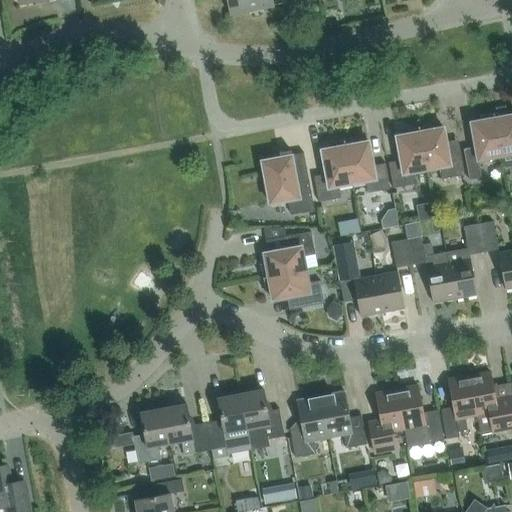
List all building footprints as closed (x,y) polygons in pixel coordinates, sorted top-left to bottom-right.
[(228,0),(231,13),(272,5),(271,0),(228,0)] [(493,113),(501,156),(511,153),(511,114),(508,116),(507,110),(493,113)] [(501,156),(493,113),(480,115),(481,121),(471,122),(475,147),(463,149),(469,180),(481,178),(478,160),(501,156)] [(419,127),(426,170),(440,167),(442,179),(464,175),(460,149),(448,152),(443,127),(434,129),(432,124),(419,127)] [(426,170),(419,127),(405,129),(406,134),(396,136),(401,160),(388,163),(393,188),(416,184),(413,172),(426,170)] [(358,138),(344,140),(352,183),(365,181),(367,193),(390,189),(385,163),(373,165),(369,141),(359,143),(358,138)] [(352,183),(344,140),(330,143),(331,148),(321,150),(326,174),(314,176),(318,202),(341,198),(339,186),(352,183)] [(288,200),(290,209),(291,215),(314,211),(304,153),(291,155),(291,150),(279,152),(280,157),(262,161),(269,204),(288,200)] [(432,201),(416,205),(419,221),(435,218),(432,201)] [(358,219),(351,220),(353,233),(360,232),(358,219)] [(478,224),(483,251),(498,249),(493,221),(478,224)] [(446,252),(455,299),(477,295),(469,254),(483,251),(478,224),(463,226),(468,248),(446,252)] [(265,240),(285,236),(284,228),(263,228),(265,240)] [(387,244),(381,230),(369,236),(375,249),(387,244)] [(260,264),(263,278),(306,270),(303,256),(315,254),(311,231),(285,236),(288,249),(264,253),(265,263),(260,264)] [(422,244),(421,236),(406,239),(411,265),(425,262),(433,303),(455,299),(446,252),(433,254),(431,243),(422,244)] [(396,268),(411,265),(406,239),(391,242),(396,268)] [(360,277),(354,241),(332,245),(339,281),(360,277)] [(505,289),(511,288),(511,249),(498,253),(505,289)] [(308,283),(306,270),(263,278),(265,291),(271,290),(272,300),(297,296),(299,308),(324,303),(320,281),(308,283)] [(397,271),(375,276),(382,312),(404,308),(397,271)] [(360,317),(382,312),(375,276),(354,280),(360,317)] [(469,376),(476,415),(480,435),(511,428),(511,405),(510,396),(495,399),(490,371),(469,376)] [(465,417),(476,415),(469,376),(448,379),(453,407),(441,409),(446,439),(459,436),(458,431),(467,430),(465,417)] [(428,442),(444,439),(438,410),(423,413),(418,385),(397,389),(404,429),(408,447),(428,443),(428,442)] [(263,389),(240,394),(251,450),(252,449),(252,448),(268,445),(267,439),(284,436),(279,409),(267,411),(263,389)] [(393,431),(404,429),(397,389),(375,393),(381,421),(369,423),(374,452),(396,448),(393,431)] [(321,397),(328,437),(343,434),(346,448),(367,444),(361,415),(349,418),(344,391),(332,393),(333,395),(321,397)] [(221,420),(206,423),(211,450),(213,459),(230,456),(229,452),(250,448),(250,450),(251,450),(240,394),(217,398),(221,420)] [(328,437),(321,397),(309,400),(309,398),(297,400),(302,426),(290,429),(295,458),(316,454),(314,440),(328,437)] [(186,404),(163,408),(170,444),(181,441),(184,455),(195,453),(211,450),(206,423),(190,425),(186,404)] [(158,446),(170,444),(163,408),(140,412),(144,434),(132,436),(138,464),(160,460),(158,446)] [(490,462),(511,455),(511,446),(488,453),(490,462)] [(448,450),(452,470),(466,468),(462,448),(448,450)] [(172,463),(148,468),(150,480),(175,476),(172,463)] [(8,465),(0,466),(0,507),(4,506),(5,511),(30,511),(26,487),(24,480),(11,483),(8,465)] [(377,473),(379,485),(391,483),(392,476),(382,469),(377,473)] [(377,485),(374,471),(361,473),(363,487),(377,485)] [(414,479),(415,494),(435,493),(434,478),(414,479)] [(137,511),(173,511),(170,494),(184,491),(182,479),(154,484),(156,496),(135,500),(137,511)] [(294,483),(278,486),(281,501),(297,498),(294,483)] [(313,497),(311,484),(299,486),(301,499),(313,497)] [(462,510),(462,511),(506,511),(505,502),(462,510)]
